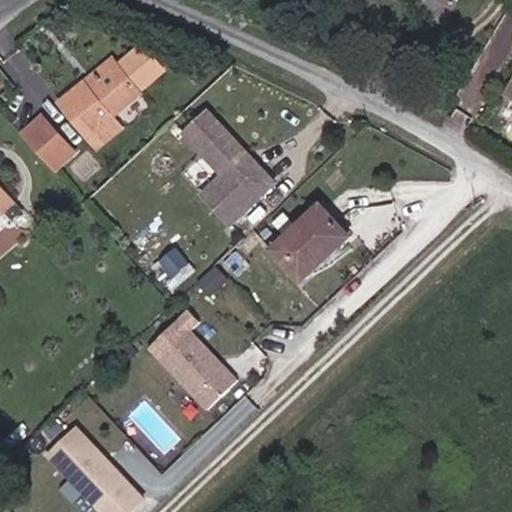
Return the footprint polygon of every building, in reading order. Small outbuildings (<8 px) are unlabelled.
[(428,0),(427,2),(449,14),(456,0),(428,0)] [(82,83),(89,91),(116,67),(109,59),(82,83)] [(82,83),(64,98),(102,142),(130,119),(122,111),(140,95),(116,67),(89,91),(82,83)] [(511,77),(510,76),(493,106),(500,110),(506,100),(511,103),(511,77)] [(281,180),(215,109),(192,130),(231,172),(210,192),(237,221),(281,180)] [(70,146),(43,116),(23,135),(50,164),(70,146)] [(0,221),(4,218),(9,223),(21,212),(0,188),(0,221)] [(354,235),(325,203),(275,249),(305,280),(354,235)] [(157,261),(172,286),(196,271),(180,247),(157,261)] [(210,297),(228,279),(217,267),(199,285),(210,297)] [(191,310),(151,348),(209,409),(240,379),(193,330),(202,321),(191,310)] [(130,511),(146,498),(80,426),(51,453),(105,511),(130,511)]
